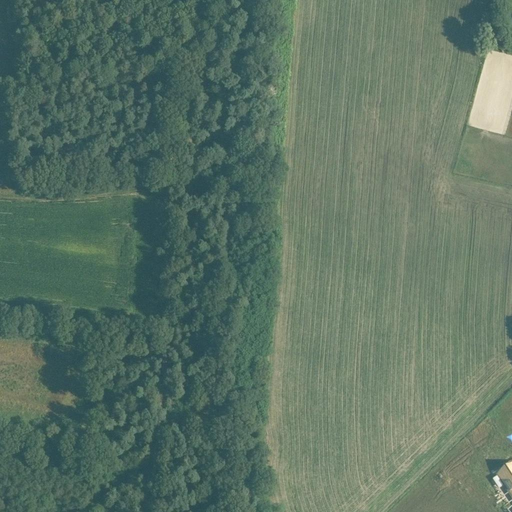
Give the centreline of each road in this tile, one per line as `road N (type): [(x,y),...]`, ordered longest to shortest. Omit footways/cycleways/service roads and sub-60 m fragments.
road 1 (track): [(157,433),(166,188),(203,0)]
road 2 (track): [(0,195),(166,188)]
